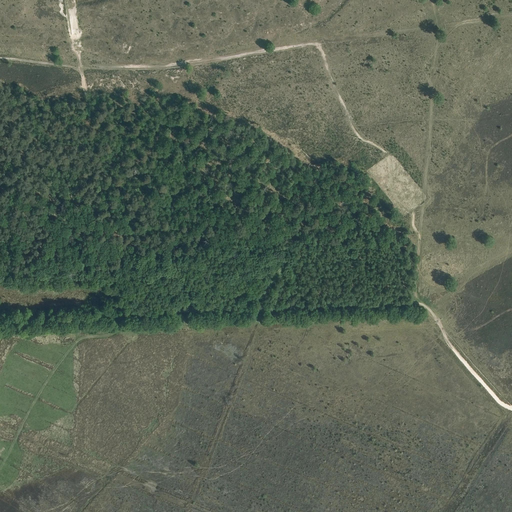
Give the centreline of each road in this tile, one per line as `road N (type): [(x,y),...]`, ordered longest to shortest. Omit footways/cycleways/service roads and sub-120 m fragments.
road 1 (track): [(511,15),(182,65),(81,67)]
road 2 (track): [(130,312),(415,303)]
road 3 (track): [(317,42),(353,129),(388,155),(390,191),(411,212),(419,236)]
road 4 (track): [(81,67),(124,270)]
road 5 (track): [(0,468),(71,347),(119,324)]
road 6 (track): [(0,317),(130,312)]
